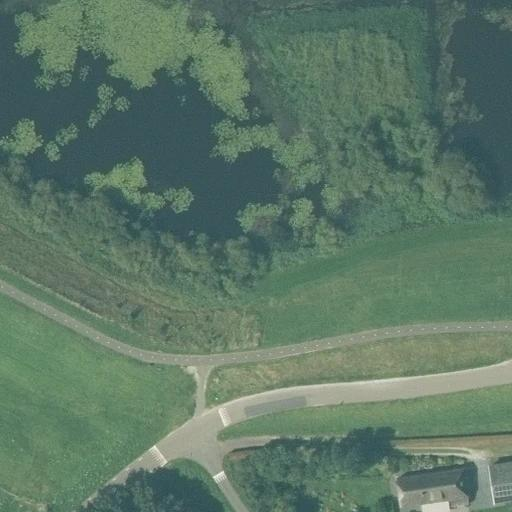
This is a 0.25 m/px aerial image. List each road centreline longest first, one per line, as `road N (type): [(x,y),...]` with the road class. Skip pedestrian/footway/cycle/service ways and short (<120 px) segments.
road 1 (unclassified): [(511,373),(283,400),(198,430)]
road 2 (unclassified): [(86,511),(198,430)]
